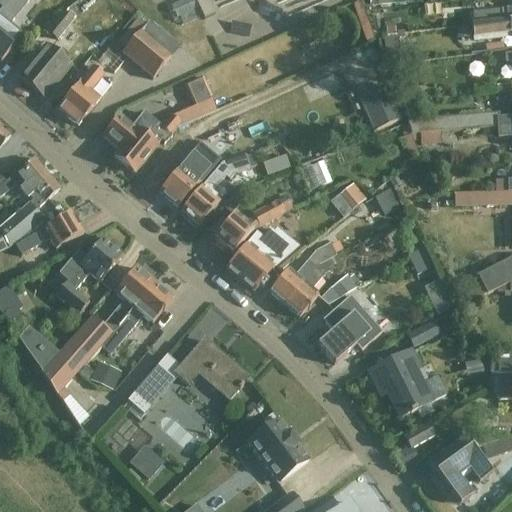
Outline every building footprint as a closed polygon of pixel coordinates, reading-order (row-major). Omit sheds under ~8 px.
[(31,0),(0,0),(0,9),(2,11),(0,13),(0,64),(0,65),(13,49),(20,41),(7,30),(31,0)] [(218,13),(230,7),(226,0),(184,0),(182,1),(188,12),(212,1),(218,13)] [(376,0),(378,13),(412,10),(411,0),(376,0)] [(502,20),(502,25),(511,23),(511,11),(506,12),(507,19),(502,20)] [(74,23),(63,14),(47,35),(57,43),(74,23)] [(511,23),(502,25),(502,26),(472,29),(473,42),(511,37),(511,23)] [(123,57),(153,83),(179,50),(149,24),(123,57)] [(383,42),(387,67),(402,65),(398,40),(383,42)] [(46,48),(31,65),(19,81),(44,101),(70,69),(46,48)] [(93,69),(70,97),(57,113),(77,129),(99,103),(90,96),(104,78),(93,69)] [(119,120),(103,140),(119,153),(114,159),(134,176),(147,161),(161,143),(164,145),(169,140),(171,139),(179,129),(217,112),(202,80),(184,88),(194,110),(172,120),(171,118),(161,131),(157,128),(158,128),(143,116),(132,130),(119,120)] [(253,97),(263,122),(288,111),(278,86),(253,97)] [(387,88),(358,101),(373,135),(402,122),(387,88)] [(410,138),(497,131),(511,129),(511,120),(498,121),(497,117),(406,124),(410,138)] [(511,139),(511,129),(497,131),(498,140),(511,139)] [(0,151),(9,140),(0,132),(0,151)] [(169,140),(164,145),(137,178),(155,193),(175,170),(166,162),(182,143),(177,139),(175,142),(171,139),(169,140)] [(199,147),(171,181),(159,196),(177,212),(218,163),(199,147)] [(233,178),(250,171),(246,159),(220,166),(180,214),(199,230),(220,205),(210,197),(225,180),(229,183),(233,178)] [(1,182),(0,183),(0,201),(18,185),(22,190),(30,199),(33,203),(39,210),(60,192),(33,162),(19,174),(19,173),(5,185),(2,181),(1,182)] [(390,193),(375,201),(384,219),(399,211),(390,193)] [(511,207),(511,219),(511,225),(511,195),(507,196),(454,197),(454,209),(511,207)] [(235,197),(223,210),(231,217),(243,204),(235,197)] [(232,258),(253,234),(259,230),(294,212),(287,201),(278,206),(253,218),(255,220),(245,227),(234,218),(214,242),(232,258)] [(0,231),(0,255),(8,251),(14,246),(15,248),(49,229),(29,206),(0,231)] [(49,229),(15,248),(21,258),(42,245),(42,246),(48,242),(55,254),(83,237),(70,216),(53,226),(49,229)] [(245,249),(226,273),(253,295),(274,270),(297,250),(277,233),(274,237),(269,233),(262,241),(256,237),(247,248),(246,247),(245,249)] [(67,284),(54,299),(78,319),(88,307),(74,295),(89,277),(100,286),(122,260),(102,243),(86,261),(77,254),(58,277),(67,284)] [(268,295),(284,309),(317,270),(330,263),(337,259),(330,246),(315,254),(294,280),(286,274),(268,295)] [(424,250),(407,260),(417,279),(422,276),(428,289),(440,283),(424,250)] [(25,264),(32,275),(46,266),(39,256),(25,264)] [(488,298),(509,287),(509,286),(511,284),(511,260),(477,278),(488,298)] [(317,270),(284,309),(299,321),(307,312),(309,313),(310,311),(309,310),(318,299),(311,293),(325,276),(333,267),(330,263),(317,270)] [(91,320),(58,358),(27,330),(17,343),(56,401),(78,377),(100,350),(110,337),(112,338),(154,287),(135,271),(114,297),(123,305),(102,330),(91,320)] [(349,281),(347,278),(331,292),(321,303),(328,308),(339,301),(357,289),(360,286),(353,277),(349,281)] [(7,290),(21,311),(37,301),(23,279),(7,290)] [(172,302),(154,287),(112,338),(110,337),(100,350),(110,359),(117,349),(142,320),(151,327),(172,302)] [(0,293),(0,317),(3,322),(20,310),(6,290),(0,293)] [(332,334),(317,348),(334,368),(356,348),(361,354),(381,336),(350,300),(323,323),(332,334)] [(436,328),(446,344),(464,332),(454,317),(436,328)] [(406,338),(412,350),(439,337),(433,325),(406,338)] [(188,389),(191,385),(197,378),(228,404),(238,393),(239,394),(243,389),(242,388),(247,381),(203,344),(190,359),(174,378),(188,389)] [(438,379),(421,388),(414,373),(417,371),(409,355),(369,375),(378,393),(387,388),(391,396),(389,397),(401,420),(410,416),(410,417),(416,414),(430,406),(447,398),(438,379)] [(166,361),(128,405),(144,419),(169,389),(154,377),(167,361),(166,361)] [(511,410),(511,409),(511,362),(491,363),(491,375),(497,375),(497,404),(511,404),(511,410)] [(278,424),(248,446),(278,486),(308,464),(298,450),(299,449),(289,436),(288,437),(278,424)] [(411,452),(416,449),(420,457),(438,446),(427,427),(404,440),(411,452)] [(486,471),(463,439),(427,465),(456,504),(459,508),(461,506),(462,507),(469,502),(469,501),(471,499),(466,493),(467,493),(462,486),(472,479),(475,484),(476,483),(478,486),(481,485),(481,486),(488,480),(490,478),(485,471),(486,471)] [(141,454),(130,467),(149,483),(160,470),(141,454)] [(301,511),(290,497),(270,511),(301,511)]
